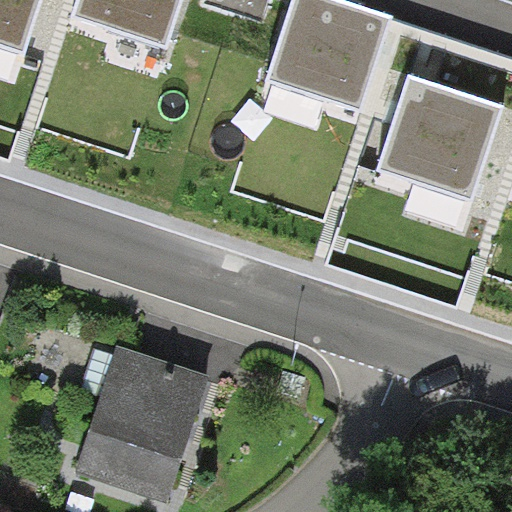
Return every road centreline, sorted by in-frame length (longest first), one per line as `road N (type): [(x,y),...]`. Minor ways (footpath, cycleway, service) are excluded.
road 1 (residential): [(407,345),(0,211)]
road 2 (residential): [(407,345),(357,450),(299,511)]
